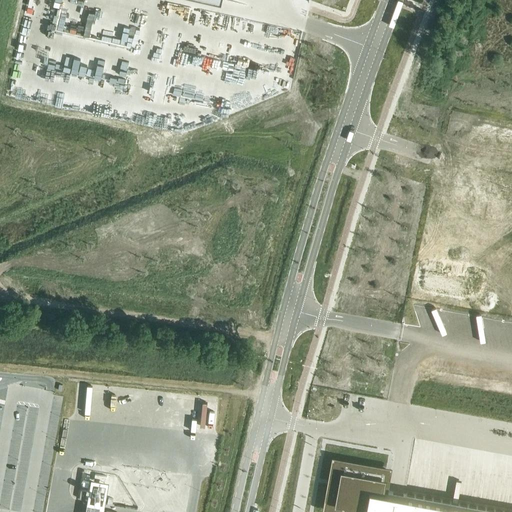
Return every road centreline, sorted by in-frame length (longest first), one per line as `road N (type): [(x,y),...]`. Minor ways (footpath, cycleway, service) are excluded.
road 1 (unclassified): [(248,511),(323,220),(399,0)]
road 2 (unclassified): [(384,0),(309,215),(235,511)]
road 3 (track): [(276,338),(0,294)]
